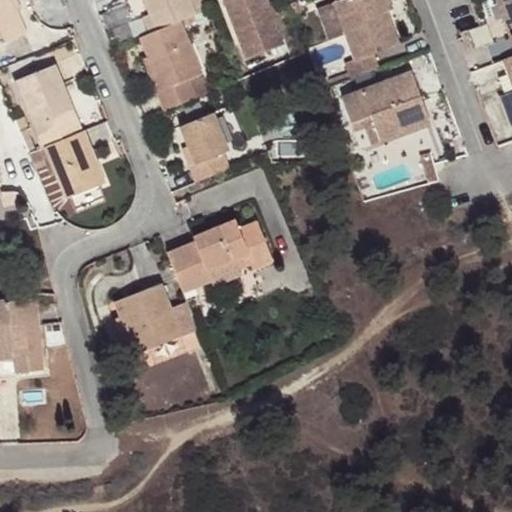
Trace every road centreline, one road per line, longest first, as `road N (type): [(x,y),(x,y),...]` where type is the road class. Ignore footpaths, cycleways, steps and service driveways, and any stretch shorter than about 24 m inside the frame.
road 1 (residential): [(75,0),(153,193),(147,223),(76,254),(66,283),(99,432),(84,463),(0,460)]
road 2 (track): [(511,242),(477,250),(303,363),(133,493),(62,511)]
road 3 (residential): [(492,177),(427,0)]
